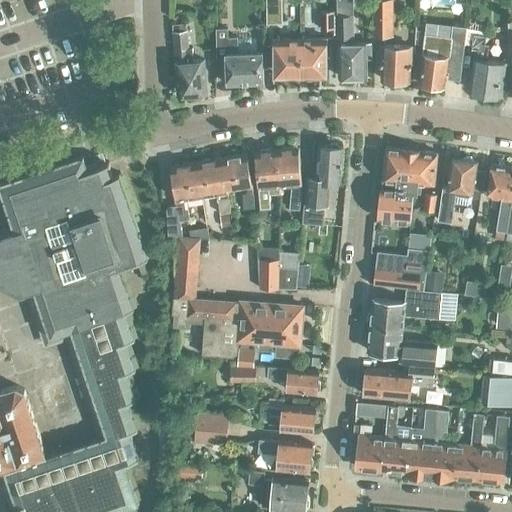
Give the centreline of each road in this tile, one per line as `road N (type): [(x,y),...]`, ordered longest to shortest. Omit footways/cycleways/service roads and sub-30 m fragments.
road 1 (residential): [(337,492),(376,110)]
road 2 (residential): [(159,133),(376,110)]
road 3 (residential): [(337,492),(511,510)]
road 4 (unclassified): [(0,47),(148,0)]
road 5 (residential): [(376,110),(511,128)]
road 6 (residential): [(159,133),(153,0)]
